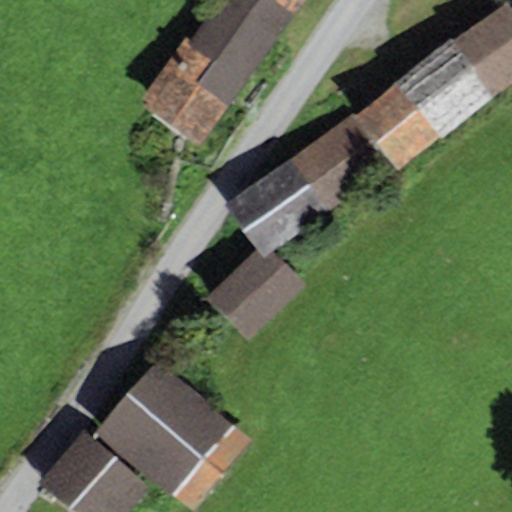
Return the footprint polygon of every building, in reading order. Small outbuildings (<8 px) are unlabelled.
[(273,0),(219,0),(190,40),(216,58),(198,84),(228,106),(295,15),(273,0)] [(273,0),(295,15),(305,0),(273,0)] [(451,40),(491,97),(511,82),(511,10),(511,9),(507,3),(451,40)] [(190,40),(184,36),(140,97),(146,101),(142,105),(199,144),(228,106),(198,84),(216,58),(190,40)] [(449,39),(392,83),(440,137),(491,97),(451,40),(449,39)] [(392,83),(353,116),(391,164),(397,169),(440,137),(392,83)] [(351,113),(287,158),(327,211),(391,164),(353,116),(351,113)] [(287,158),(224,202),(257,249),(261,255),(269,250),(327,211),(287,158)] [(269,250),(261,255),(257,249),(203,297),(247,339),(306,285),(269,250)] [(250,436),(154,359),(96,430),(192,508),(250,436)] [(125,511),(147,488),(83,430),(35,482),(68,511),(125,511)]
